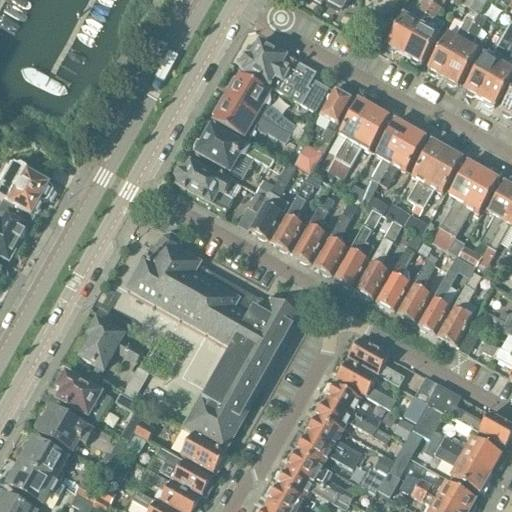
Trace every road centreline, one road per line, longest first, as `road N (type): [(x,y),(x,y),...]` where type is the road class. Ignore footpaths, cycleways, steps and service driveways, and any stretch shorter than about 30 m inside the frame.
road 1 (tertiary): [(203,0),(0,363)]
road 2 (residential): [(511,159),(238,2)]
road 3 (tertiary): [(0,409),(131,184)]
road 4 (residential): [(342,322),(306,286),(131,184)]
road 5 (residential): [(234,511),(342,322)]
road 6 (tertiary): [(131,184),(238,2)]
road 7 (residential): [(342,322),(511,409)]
